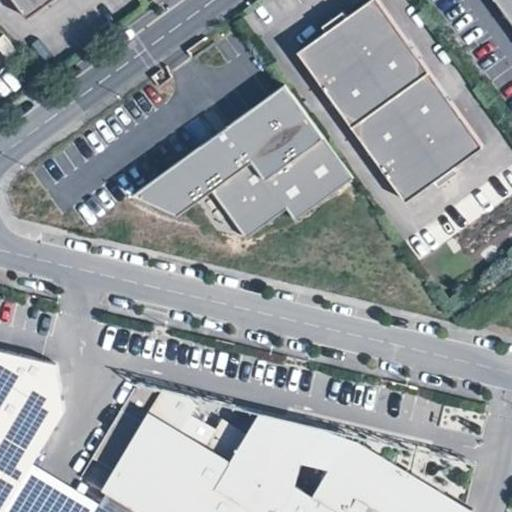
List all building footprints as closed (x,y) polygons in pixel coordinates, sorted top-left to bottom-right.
[(14,0),(28,18),(52,0),(14,0)] [(486,146),(379,0),(370,0),(348,16),(344,11),(324,26),(328,31),(299,52),(409,202),(437,181),(441,187),(461,172),(457,167),(486,146)] [(511,0),(497,0),(511,20),(511,0)] [(354,179),(286,84),(134,194),(179,214),(213,190),(247,238),(288,208),(296,220),(354,179)] [(0,511),(29,467),(67,407),(57,357),(0,345),(0,511)] [(358,438),(353,446),(316,424),(306,441),(284,437),(288,418),(261,412),(248,433),(223,418),(217,429),(193,415),(203,398),(164,388),(150,412),(154,414),(108,491),(143,511),(471,511),(474,508),(358,438)] [(85,511),(90,505),(29,467),(0,511),(85,511)] [(143,511),(108,491),(94,511),(143,511)]
